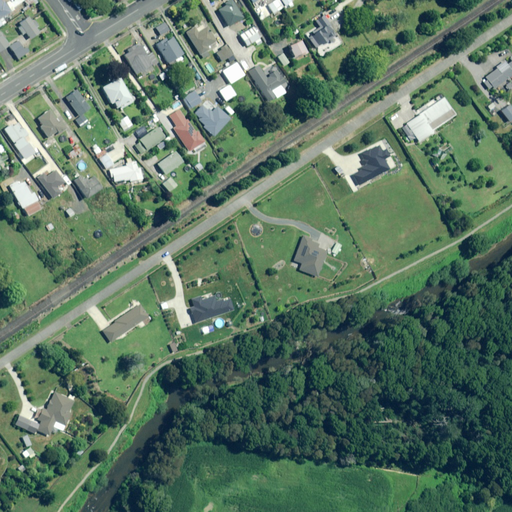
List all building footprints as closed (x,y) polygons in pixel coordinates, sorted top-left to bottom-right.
[(0,0),(0,26),(2,25),(0,21),(0,18),(10,12),(3,2),(2,3),(0,0)] [(37,2),(36,0),(26,0),(24,2),(29,8),(37,2)] [(242,18),(230,0),(229,0),(224,4),(225,6),(217,10),(227,27),(242,18)] [(282,8),(278,0),(276,0),(267,5),(272,14),(282,8)] [(334,35),(322,16),(314,21),(318,28),(305,36),(313,48),(334,35)] [(38,33),(27,17),(18,24),(20,27),(17,28),(22,35),(24,33),(29,39),(38,33)] [(168,31),(164,23),(155,28),(159,36),(168,31)] [(263,41),(253,26),(239,36),(246,46),(254,41),(257,45),(263,41)] [(215,41),(206,27),(197,33),(194,28),(185,33),(201,59),(209,54),(205,47),(215,41)] [(0,51),(8,45),(0,33),(0,51)] [(182,55),(172,38),(156,47),(166,64),(182,55)] [(304,53),(298,41),(286,47),(291,57),(297,54),(298,56),(304,53)] [(146,56),(139,45),(134,48),(132,45),(126,49),(128,53),(123,56),(135,75),(137,73),(140,77),(151,70),(150,68),(156,63),(150,54),(146,56)] [(232,55),(226,46),(215,53),(221,62),(232,55)] [(288,62),(283,53),(277,57),(282,66),(288,62)] [(511,53),(508,57),(511,62),(507,65),(504,61),(495,67),(496,69),(485,77),(487,80),(483,83),(487,90),(491,87),(493,89),(511,75),(511,53)] [(265,79),(256,66),(247,72),(266,102),(272,98),(268,91),(283,82),(275,69),(268,74),(269,76),(265,79)] [(86,81),(79,68),(75,70),(82,83),(86,81)] [(132,102),(118,78),(100,88),(110,104),(112,102),(115,108),(119,106),(120,108),(132,102)] [(89,108),(75,90),(64,98),(78,117),(89,108)] [(200,102),(193,91),(181,99),(188,110),(200,102)] [(454,115),(442,98),(405,124),(417,142),(431,132),(430,131),(454,115)] [(209,113),(201,105),(193,113),(198,119),(197,120),(203,126),(201,127),(211,137),(228,119),(215,107),(209,113)] [(511,117),(511,111),(508,106),(499,112),(506,122),(511,117)] [(185,120),(178,110),(168,116),(175,127),(172,129),(187,152),(203,143),(195,131),(194,132),(186,119),(185,120)] [(57,123),(49,111),(43,115),(41,114),(35,118),(41,125),(38,127),(46,138),(56,132),(58,134),(65,129),(60,121),(57,123)] [(504,122),(498,114),(495,116),(500,125),(504,122)] [(132,127),(126,115),(117,120),(124,132),(132,127)] [(27,135),(18,122),(4,131),(13,145),(27,135)] [(147,133),(143,127),(135,133),(138,138),(147,133)] [(164,138),(157,128),(138,140),(140,142),(134,146),(140,154),(164,138)] [(116,139),(111,131),(107,133),(112,142),(116,139)] [(30,151),(24,141),(16,147),(22,156),(30,151)] [(100,151),(95,145),(92,147),(93,149),(89,152),(93,156),(100,151)] [(369,150),(360,154),(363,160),(361,160),(363,163),(361,164),(363,167),(359,169),(361,171),(351,176),(356,186),(388,170),(383,159),(388,156),(385,150),(381,152),(378,147),(370,151),(369,150)] [(66,155),(69,160),(76,155),(78,158),(83,154),(79,149),(74,152),(73,150),(66,155)] [(181,162),(174,152),(156,165),(163,175),(181,162)] [(112,165),(105,155),(98,159),(104,169),(112,165)] [(122,183),(122,182),(134,179),(134,178),(137,178),(134,162),(124,164),(125,166),(111,169),(115,185),(122,183)] [(201,169),(197,163),(192,167),(196,172),(201,169)] [(42,174),(35,179),(36,181),(36,182),(42,191),(43,191),(50,200),(59,193),(55,188),(63,183),(54,171),(45,178),(42,174)] [(100,189),(91,176),(83,182),(79,176),(72,181),(84,199),(100,189)] [(175,186),(168,178),(160,184),(166,192),(175,186)] [(29,194),(22,181),(18,184),(17,182),(8,186),(19,209),(21,208),(26,216),(40,209),(32,192),(29,194)] [(311,239),(303,236),(294,261),(301,264),(298,270),(316,277),(326,251),(317,248),(318,244),(310,241),(311,239)] [(233,311),(229,300),(222,302),(222,300),(215,302),(214,297),(201,300),(200,297),(190,300),(193,307),(188,309),(193,323),(233,311)] [(147,317),(139,305),(101,331),(109,343),(147,317)] [(73,401),(52,392),(44,410),(41,408),(36,420),(39,421),(36,431),(47,436),(53,422),(63,426),(73,401)] [(30,421),(18,416),(14,425),(25,430),(30,421)]
